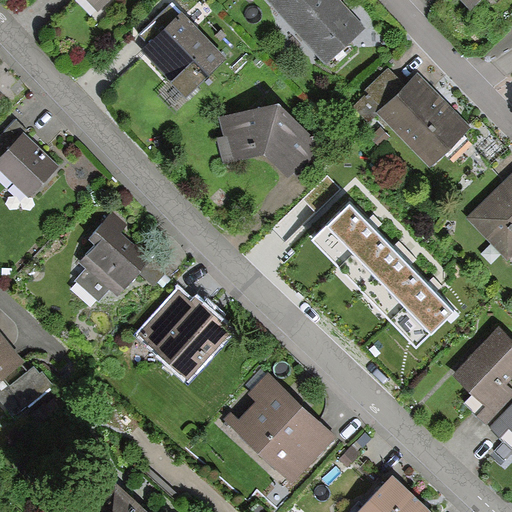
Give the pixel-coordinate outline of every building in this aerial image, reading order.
[(343,43),(360,28),(333,0),(275,0),(298,25),(293,29),(328,68),(349,50),(343,43)] [(192,85),(220,58),(166,4),(134,35),(148,49),(144,53),(172,80),(179,73),(192,85)] [(429,163),(463,129),(413,79),(403,89),(384,70),(361,94),(429,163)] [(253,144),(273,149),(299,180),(324,155),(276,97),(218,119),(223,138),(218,140),(224,164),(242,159),(239,148),(253,144)] [(33,190),(53,168),(18,135),(23,129),(13,119),(0,132),(0,170),(14,184),(19,178),(33,190)] [(511,179),(469,218),(493,245),(511,228),(511,179)] [(375,228),(348,201),(312,238),(338,264),(375,228)] [(116,294),(144,265),(114,235),(122,228),(109,215),(87,238),(93,244),(78,259),(87,268),(74,280),(94,300),(108,286),(116,294)] [(401,255),(375,228),(338,264),(365,291),(401,255)] [(428,281),(401,255),(365,291),(392,317),(428,281)] [(455,308),(428,281),(392,317),(418,344),(455,308)] [(189,369),(223,328),(179,291),(152,324),(165,334),(157,343),(189,369)] [(498,384),(511,370),(511,345),(497,331),(457,374),(483,398),(469,413),(481,424),(509,395),(498,384)] [(0,404),(10,417),(50,385),(33,365),(23,373),(0,345),(0,404)] [(62,404),(53,393),(29,414),(38,425),(62,404)] [(329,435),(315,422),(309,429),(272,394),(239,429),(277,464),(294,445),(308,458),(329,435)] [(511,430),(511,412),(508,409),(487,430),(499,443),(511,430)] [(162,511),(174,500),(132,462),(87,511),(162,511)] [(399,511),(407,503),(384,483),(357,511),(399,511)] [(416,511),(407,503),(399,511),(416,511)]
